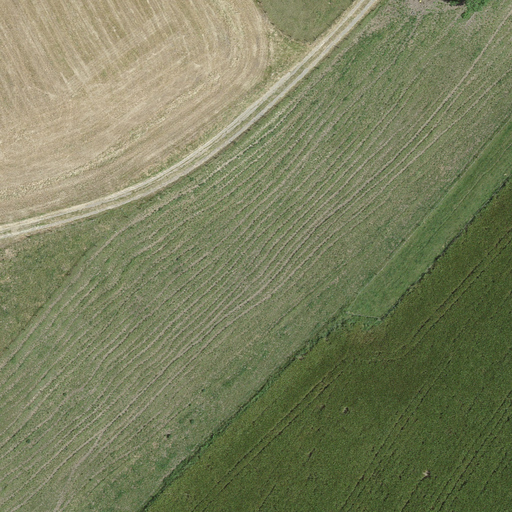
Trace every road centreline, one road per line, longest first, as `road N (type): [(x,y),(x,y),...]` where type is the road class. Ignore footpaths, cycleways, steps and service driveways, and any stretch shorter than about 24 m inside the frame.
road 1 (track): [(0,235),(154,185),(236,135),(367,0)]
road 2 (track): [(511,124),(351,316)]
